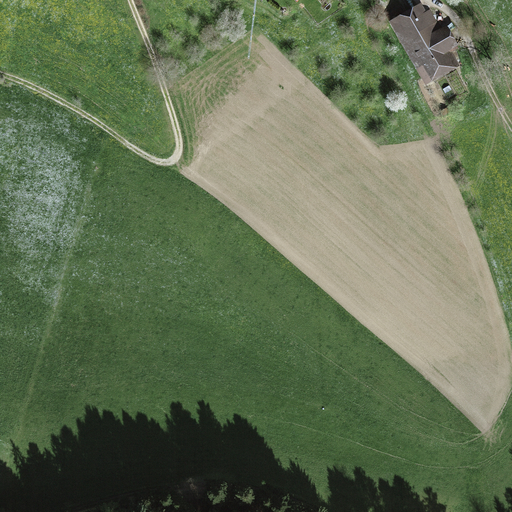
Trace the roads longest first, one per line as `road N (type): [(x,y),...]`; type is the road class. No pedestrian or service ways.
road 1 (track): [(0,74),(60,99),(154,160),(171,158),(178,144),(173,115),(131,0)]
road 2 (track): [(68,511),(210,478),(336,511)]
road 3 (track): [(425,0),(469,34),(511,128)]
